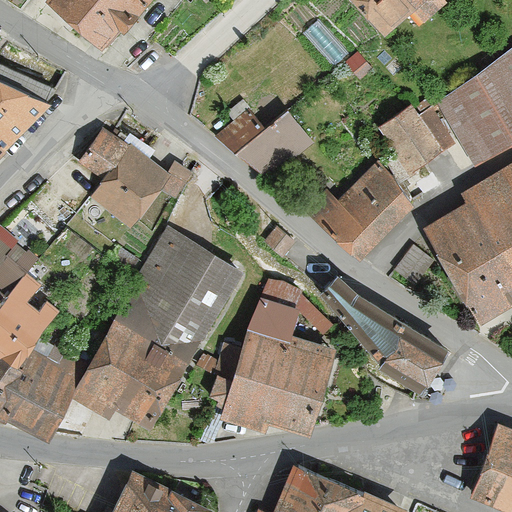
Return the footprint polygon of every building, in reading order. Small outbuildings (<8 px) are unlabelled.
[(49,0),(102,44),(121,22),(125,26),(147,0),(49,0)] [(357,0),(386,32),(421,0),(357,0)] [(511,47),(439,100),(476,160),(511,140),(511,47)] [(0,152),(48,104),(51,86),(0,62),(0,152)] [(389,158),(401,176),(455,139),(432,105),(419,113),(412,103),(379,126),(399,153),(389,158)] [(263,125),(234,150),(269,178),(313,139),(284,106),(263,125)] [(234,150),(263,125),(249,109),(217,136),(234,150)] [(166,172),(103,127),(79,159),(104,177),(91,195),(130,224),(159,185),(174,195),(191,171),(175,160),(166,172)] [(310,207),(363,250),(413,201),(379,159),(338,200),(328,189),(310,207)] [(511,219),(511,161),(486,176),(511,219)] [(482,319),(511,300),(511,219),(486,176),(463,190),(469,199),(426,225),(482,319)] [(265,238),(282,253),(296,239),(278,223),(265,238)] [(207,330),(243,267),(167,225),(90,362),(72,393),(110,415),(116,406),(150,425),(204,329),(207,330)] [(0,258),(16,239),(0,226),(0,258)] [(434,259),(413,244),(396,267),(417,283),(434,259)] [(0,302),(24,272),(14,262),(0,278),(0,302)] [(0,364),(13,371),(30,347),(59,310),(46,300),(38,311),(28,302),(40,286),(24,272),(0,302),(0,364)] [(338,273),(321,289),(382,363),(423,386),(445,349),(359,292),(338,273)] [(268,419),(311,429),(335,344),(290,333),(297,305),(323,332),(332,322),(301,287),(269,277),(249,322),(223,416),(266,429),(268,419)] [(0,412),(51,436),(72,393),(90,362),(55,344),(49,357),(30,347),(13,371),(0,364),(0,412)] [(472,491),(511,506),(511,425),(499,421),(472,491)] [(401,511),(403,507),(293,463),(273,511),(266,511),(258,509),(257,511),(401,511)] [(132,470),(110,511),(204,511),(208,506),(132,470)]
